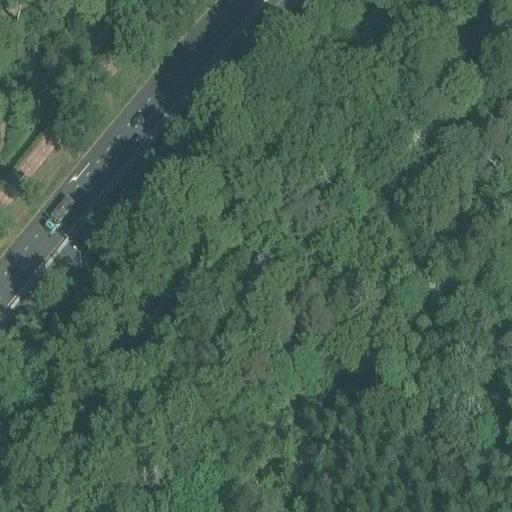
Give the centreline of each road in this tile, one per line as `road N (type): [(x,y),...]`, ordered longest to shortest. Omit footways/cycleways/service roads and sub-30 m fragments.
road 1 (track): [(89,511),(88,435),(124,374),(334,93),(427,29),(443,0)]
road 2 (primary): [(0,340),(282,0)]
road 3 (primary): [(248,0),(0,299)]
